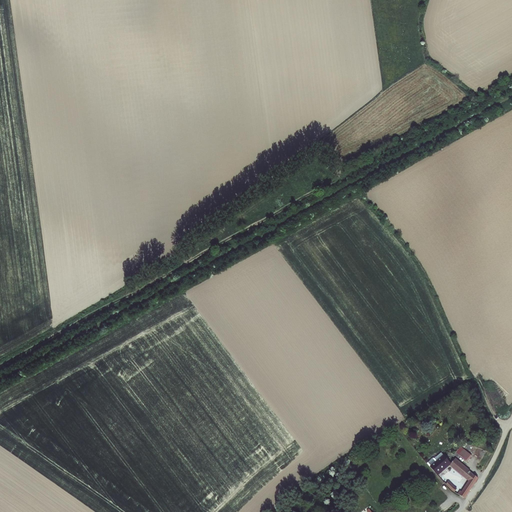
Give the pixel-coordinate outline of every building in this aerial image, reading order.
[(469,438),(467,436),(459,444),(461,447),(460,448),(468,455),(473,450),(465,443),(469,438)] [(437,454),(443,448),(440,446),(434,452),(437,454)] [(471,465),(457,452),(452,457),(469,475),(463,485),(455,480),(443,464),(451,456),(443,448),(437,454),(431,461),(444,476),(445,475),(454,486),(466,491),(480,471),(471,465)] [(431,461),(437,454),(434,452),(428,457),(431,461)] [(387,470),(394,483),(401,479),(393,466),(387,470)]
